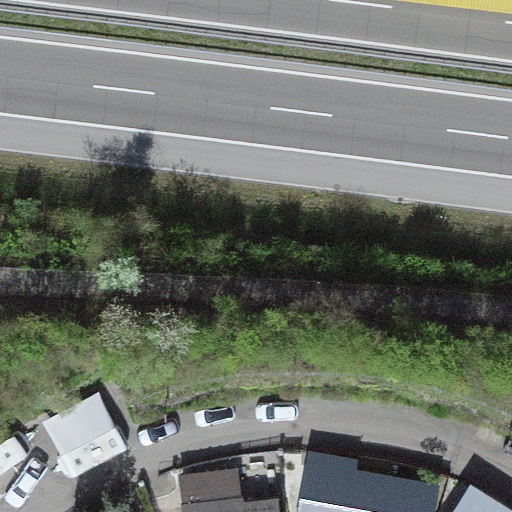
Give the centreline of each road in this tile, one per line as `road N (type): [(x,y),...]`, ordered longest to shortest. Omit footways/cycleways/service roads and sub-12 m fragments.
road 1 (motorway): [(0,75),(511,138)]
road 2 (motorway): [(511,22),(334,0)]
